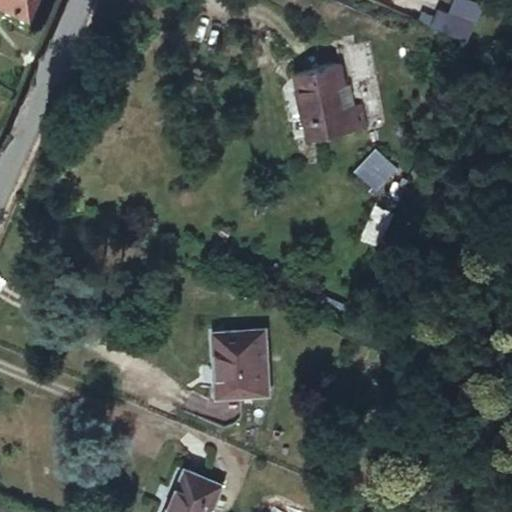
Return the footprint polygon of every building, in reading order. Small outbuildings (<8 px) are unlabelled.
[(0,0),(0,9),(6,12),(1,23),(32,36),(45,4),(35,0),(0,0)] [(467,54),(478,31),(446,16),(440,30),(423,22),(418,31),(467,54)] [(358,91),(353,75),(310,85),(320,143),(366,134),(362,114),(355,115),(351,93),(358,91)] [(362,114),(366,134),(377,132),(374,111),(362,114)] [(383,150),(361,173),(382,194),(405,172),(383,150)] [(261,385),(257,326),(208,329),(211,388),(261,385)] [(202,511),(219,476),(183,459),(156,511),(202,511)]
